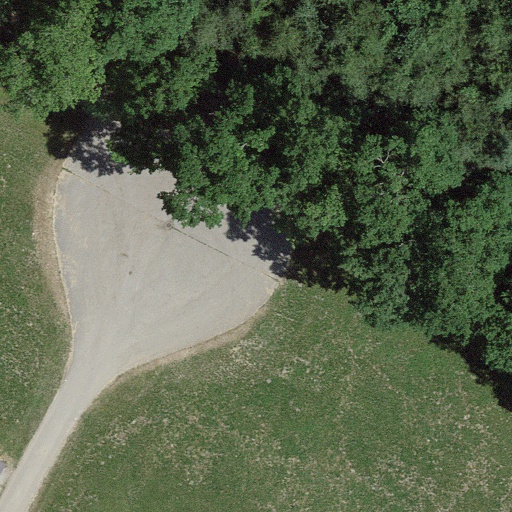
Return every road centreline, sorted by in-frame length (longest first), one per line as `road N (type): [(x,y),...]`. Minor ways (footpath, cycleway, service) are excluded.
road 1 (unclassified): [(104,345),(71,232),(81,165),(119,128),(188,130),(245,158),(274,217),(260,280),(224,314)]
road 2 (unclassified): [(13,511),(104,345)]
road 3 (track): [(119,128),(92,87),(0,15)]
road 4 (unclassified): [(224,314),(104,345)]
